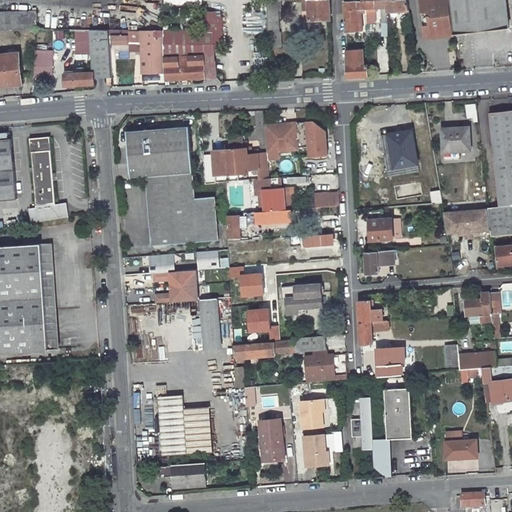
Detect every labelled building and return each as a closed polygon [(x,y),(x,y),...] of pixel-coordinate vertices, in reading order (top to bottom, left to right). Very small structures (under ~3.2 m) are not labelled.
[(279,9),(282,9),(281,0),(275,0),(267,0),(269,47),(282,46),(281,32),(280,32),(279,9)] [(310,21),(331,19),(329,0),(308,0),(309,10),(310,21)] [(366,0),(364,0),(358,1),(358,0),(357,0),(345,1),(347,30),(360,29),(360,24),(363,24),(363,19),(359,19),(359,13),(366,12),(366,9),(366,0)] [(387,11),(386,0),(372,0),(366,0),(366,9),(376,8),(382,8),(382,23),(388,23),(388,11),(387,11)] [(407,0),(386,0),(387,11),(388,11),(410,10),(407,0)] [(421,0),(426,37),(454,34),(450,0),(421,0)] [(509,27),(506,0),(450,0),(455,34),(509,27)] [(0,29),(37,28),(37,11),(0,11),(0,29)] [(216,61),(215,51),(222,51),(222,17),(216,17),(216,11),(203,11),(202,22),(202,31),(178,31),(164,31),(165,72),(166,80),(170,80),(217,77),(216,61)] [(412,29),(410,16),(401,20),(403,31),(412,29)] [(95,72),(95,78),(113,77),(111,50),(110,29),(92,30),(95,72)] [(142,50),(142,43),(112,43),(111,30),(110,29),(111,50),(142,50)] [(165,72),(164,31),(164,30),(111,30),(112,43),(142,43),(142,50),(143,72),(165,72)] [(91,49),(91,41),(82,41),(81,49),(91,49)] [(35,66),(53,67),(53,51),(48,51),(48,45),(36,45),(35,66)] [(364,62),(363,49),(347,50),(349,76),(370,75),(369,62),(364,62)] [(0,85),(22,83),(19,54),(0,55),(0,85)] [(95,78),(95,72),(65,74),(66,85),(96,84),(95,78)] [(477,103),(466,104),(467,120),(478,119),(477,103)] [(511,110),(490,113),(500,206),(488,207),(489,209),(491,229),(492,236),(511,234),(511,110)] [(315,121),(298,123),(300,148),(310,147),(310,156),(328,155),(326,131),(315,121)] [(290,126),(266,128),(268,152),(278,151),(300,149),(300,148),(298,123),(290,123),(290,126)] [(194,184),(189,126),(128,132),(132,177),(147,176),(148,188),(194,184)] [(471,150),(469,127),(443,128),(444,150),(461,149),(461,151),(471,150)] [(420,171),(413,130),(381,135),(388,177),(420,171)] [(37,207),(30,208),(32,222),(69,216),(67,203),(56,204),(51,150),(52,150),(51,136),(30,138),(31,151),(32,151),(37,207)] [(206,184),(217,183),(216,174),(238,172),(237,149),(243,149),(243,142),(242,137),(230,138),(231,149),(225,150),(226,157),(204,158),(206,184)] [(0,200),(18,199),(15,169),(12,138),(0,139),(0,200)] [(259,168),(260,179),(270,178),(268,160),(268,153),(259,154),(248,154),(248,147),(247,141),(243,142),(243,149),(237,149),(238,172),(250,171),(249,169),(259,168)] [(461,149),(444,150),(445,160),(461,159),(461,151),(461,149)] [(278,151),(268,152),(268,153),(268,160),(279,159),(278,151)] [(312,182),(312,175),(291,176),(291,183),(312,182)] [(319,189),(338,188),(337,175),(318,175),(319,189)] [(265,194),(266,211),(286,209),(284,187),(280,187),(278,188),(278,184),(280,184),(279,177),(270,178),(260,179),(255,179),(257,195),(259,195),(265,194)] [(215,197),(195,198),(194,184),(148,188),(153,245),(218,239),(215,197)] [(340,205),(339,192),(330,193),(331,206),(340,205)] [(316,194),(317,207),(331,206),(330,193),(316,194)] [(287,219),(286,209),(266,211),(261,211),(245,212),(245,215),(229,216),(230,242),(241,241),(240,228),(248,227),(248,225),(250,224),(249,218),(254,218),(254,221),(287,219)] [(468,211),(470,231),(480,230),(491,229),(489,209),(468,211)] [(370,211),(370,220),(383,219),(383,210),(370,211)] [(445,213),(448,233),(460,232),(470,231),(468,211),(445,213)] [(394,238),(402,238),(400,217),(393,218),(394,238)] [(372,240),(394,238),(393,218),(383,219),(370,220),(372,240)] [(333,243),(333,233),(303,236),(304,242),(306,241),(307,245),(333,243)] [(0,352),(49,349),(42,244),(0,246),(0,352)] [(511,244),(498,245),(500,265),(511,263),(511,244)] [(398,249),(395,249),(367,251),(368,273),(380,272),(379,264),(396,264),(395,252),(398,252),(398,249)] [(219,250),(198,252),(199,269),(220,268),(219,250)] [(299,252),(300,261),(310,260),(330,259),(329,250),(299,252)] [(460,251),(452,252),(454,260),(462,259),(460,251)] [(175,254),(150,255),(151,265),(176,263),(175,254)] [(310,260),(311,273),(331,270),(330,259),(310,260)] [(176,263),(151,265),(151,273),(155,273),(173,271),(176,271),(176,263)] [(173,271),(155,273),(155,281),(169,280),(169,276),(171,276),(172,279),(172,287),(198,285),(196,270),(176,271),(173,271)] [(287,298),(288,314),(298,313),(298,308),(323,306),(321,284),(282,287),(283,298),(287,298)] [(170,294),(157,295),(157,303),(199,300),(198,285),(172,287),(173,294),(173,297),(170,297),(170,294)] [(494,320),(494,328),(500,328),(499,313),(502,313),(500,291),(491,292),(492,299),(494,320)] [(494,320),(492,299),(491,292),(482,293),(482,295),(479,295),(480,299),(467,301),(468,313),(481,312),(482,321),(494,320)] [(206,349),(222,348),(218,298),(202,300),(206,349)] [(360,301),(361,322),(384,320),(383,309),(380,310),(372,310),(371,301),(371,300),(360,301)] [(374,306),(374,300),(371,301),(372,310),(380,310),(380,306),(374,306)] [(324,314),(323,306),(298,308),(298,313),(299,316),(324,314)] [(166,326),(166,318),(156,318),(156,326),(166,326)] [(384,320),(361,322),(362,350),(373,349),(371,324),(380,324),(380,329),(390,329),(390,320),(384,320)] [(295,338),(295,339),(274,342),(236,345),(236,357),(277,353),(297,351),(314,350),(327,348),(326,335),(295,338)] [(498,367),(496,351),(468,353),(467,343),(458,344),(460,366),(461,369),(475,368),(484,368),(498,367)] [(458,344),(445,345),(447,367),(460,366),(458,344)] [(378,348),(379,376),(403,375),(403,363),(392,364),(391,347),(378,348)] [(315,356),(306,357),(308,382),(336,380),(335,376),(333,355),(327,355),(315,356)] [(341,372),(347,372),(347,355),(336,355),(336,360),(341,360),(341,372)] [(511,365),(511,357),(498,359),(498,367),(511,365)] [(493,381),(493,377),(511,374),(511,365),(498,367),(484,368),(485,380),(486,382),(493,381)] [(236,387),(245,387),(244,366),(235,367),(236,387)] [(481,381),(485,380),(484,368),(475,368),(476,374),(480,374),(481,381)] [(388,419),(389,438),(391,438),(414,437),(411,384),(407,385),(406,377),(386,379),(387,411),(388,419)] [(511,378),(493,381),(486,382),(488,402),(511,398),(511,378)] [(254,396),(253,386),(245,387),(246,397),(254,396)] [(210,406),(184,408),(183,395),(159,396),(163,455),(213,452),(210,406)] [(255,406),(254,396),(246,397),(247,407),(255,406)] [(371,397),(360,397),(361,418),(352,418),(353,436),(363,436),(363,449),(374,448),(373,439),(371,397)] [(328,398),(301,400),(304,428),(331,425),(328,398)] [(274,460),(285,459),(283,436),(282,426),(281,418),(261,420),(264,457),(274,456),(274,460)] [(334,464),(331,433),(304,435),(307,466),(334,464)] [(386,476),(392,476),(391,438),(389,438),(373,439),(374,448),(375,467),(386,476)] [(478,456),(477,439),(469,440),(464,440),(447,441),(447,458),(478,456)] [(206,485),(205,462),(174,464),(174,466),(161,466),(162,477),(175,476),(175,484),(190,483),(190,486),(206,485)] [(486,511),(485,494),(463,495),(463,497),(464,508),(472,507),(472,510),(476,510),(475,511),(486,511)]
